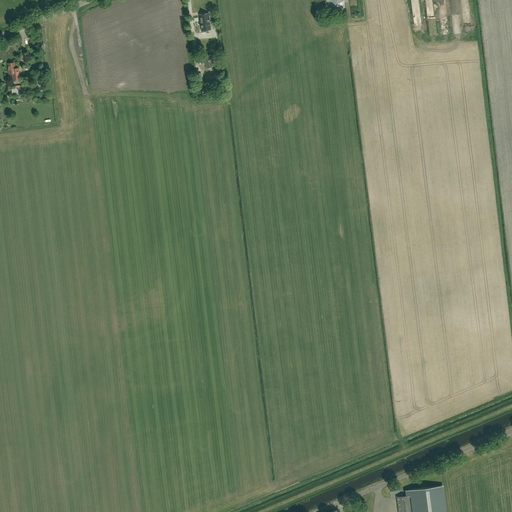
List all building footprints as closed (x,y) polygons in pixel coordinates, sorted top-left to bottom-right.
[(340,14),(345,7),(343,0),(326,0),(325,2),(326,10),(332,15),(340,14)] [(208,14),(199,15),(201,31),(210,30),(208,14)] [(206,69),(214,67),(213,60),(212,60),(211,55),(204,56),(206,69)] [(13,79),(20,79),(18,68),(15,69),(14,63),(8,64),(9,74),(13,73),(14,79),(13,79),(13,78),(13,79)] [(44,73),(40,73),(40,77),(40,80),(37,81),(37,82),(36,82),(36,86),(29,87),(29,85),(13,86),(13,88),(12,88),(12,89),(12,95),(30,93),(45,92),(44,73)] [(412,511),(411,495),(397,497),(398,511),(412,511)]
